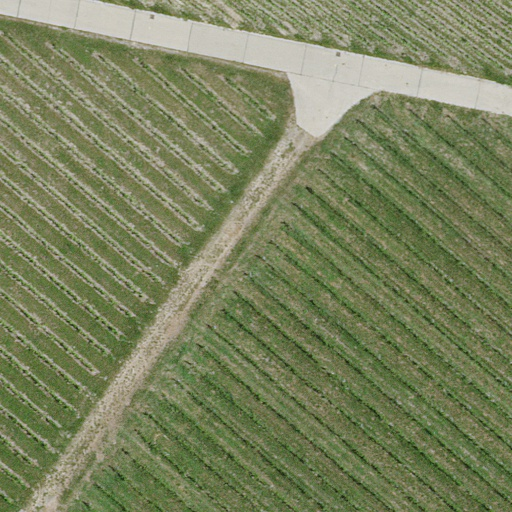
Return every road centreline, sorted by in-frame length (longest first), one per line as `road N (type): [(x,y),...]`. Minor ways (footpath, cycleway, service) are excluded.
road 1 (track): [(355,69),(50,511)]
road 2 (track): [(511,100),(6,0)]
